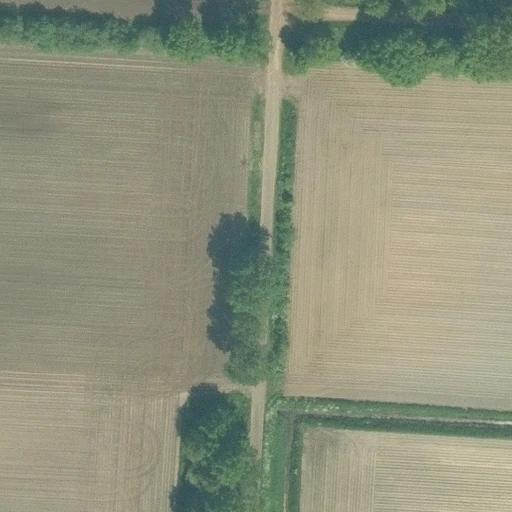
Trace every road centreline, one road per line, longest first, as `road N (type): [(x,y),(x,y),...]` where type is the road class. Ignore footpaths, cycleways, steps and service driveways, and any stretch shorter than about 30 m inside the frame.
road 1 (unclassified): [(279,10),(253,511)]
road 2 (unclassified): [(511,24),(279,10)]
